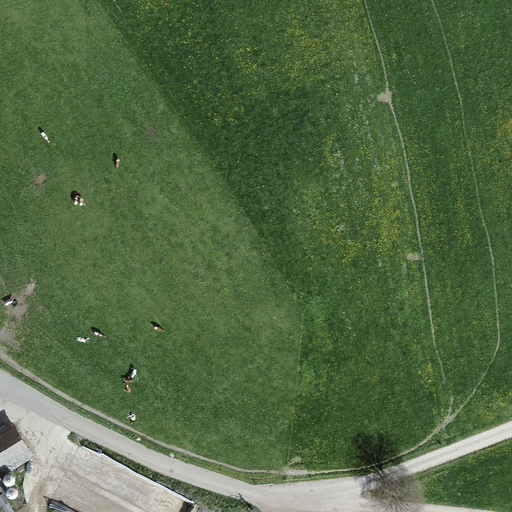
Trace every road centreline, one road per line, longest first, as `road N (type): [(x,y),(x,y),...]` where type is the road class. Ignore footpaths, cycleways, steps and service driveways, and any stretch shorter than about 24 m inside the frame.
road 1 (track): [(0,383),(160,464),(253,494),(432,511)]
road 2 (track): [(511,424),(406,460),(340,497)]
